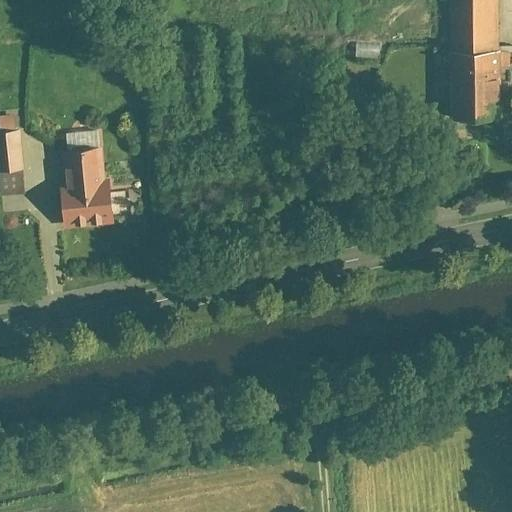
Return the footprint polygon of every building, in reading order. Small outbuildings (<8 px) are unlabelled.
[(497,0),(449,0),(449,45),(498,45),(497,0)] [(498,45),(449,45),(450,111),(498,111),(498,62),(511,62),(511,45),(498,45)] [(0,128),(12,128),(11,113),(0,114),(0,128)] [(18,129),(0,130),(0,168),(21,166),(18,129)] [(58,191),(62,223),(111,218),(110,210),(108,195),(107,181),(102,182),(98,145),(61,149),(65,190),(58,191)] [(21,166),(0,168),(0,191),(23,190),(21,166)] [(110,210),(122,209),(120,194),(108,195),(110,210)]
